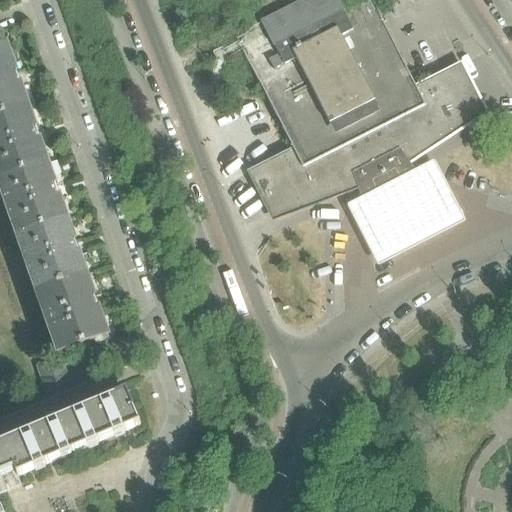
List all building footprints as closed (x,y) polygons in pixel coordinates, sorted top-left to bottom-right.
[(214,0),(236,44),(237,43),(242,51),(264,94),(293,151),(251,172),(274,218),(337,195),(357,187),(363,202),(364,206),(365,205),(366,207),(368,206),(367,203),(382,196),(382,197),(383,196),(383,195),(398,187),(399,188),(400,188),(399,187),(413,180),(415,182),(417,181),(416,179),(417,178),(416,176),(406,162),(424,150),(481,114),(457,68),(415,89),(381,21),(370,0),(214,0)] [(23,97),(6,48),(2,50),(1,47),(0,47),(0,119),(30,110),(29,109),(27,110),(24,99),(26,98),(25,96),(23,97)] [(43,153),(33,124),(34,123),(34,121),(32,122),(28,111),(30,110),(0,119),(0,173),(2,179),(0,179),(0,182),(49,165),(47,165),(43,155),(45,154),(44,152),(43,153)] [(435,163),(347,207),(369,250),(378,267),(465,224),(456,206),(435,163)] [(62,209),(52,179),(54,179),(53,177),(51,178),(47,167),(49,166),(49,165),(0,182),(0,185),(4,184),(7,193),(2,195),(14,227),(18,226),(21,235),(17,236),(18,239),(69,221),(68,221),(66,221),(62,210),(64,210),(64,208),(62,209)] [(82,265),(72,235),(73,235),(73,233),(71,234),(67,223),(69,222),(69,221),(18,239),(19,242),(23,240),(26,249),(22,251),(33,283),(38,281),(41,291),(36,292),(37,295),(88,277),(88,276),(86,277),(82,266),(84,266),(83,264),(82,265)] [(108,340),(94,299),(91,291),(93,291),(92,289),(90,290),(86,279),(88,278),(88,277),(37,295),(38,298),(43,296),(50,317),(46,319),(47,324),(52,322),(57,338),(53,340),(59,357),(95,344),(96,347),(105,344),(104,341),(108,340)] [(65,372),(62,362),(61,360),(37,368),(41,381),(65,372)] [(70,385),(65,372),(41,381),(46,393),(70,385)] [(0,511),(0,495),(7,493),(1,479),(4,478),(6,483),(14,479),(12,475),(15,473),(17,478),(140,426),(126,394),(116,398),(118,404),(8,451),(6,445),(0,447),(0,511)]
